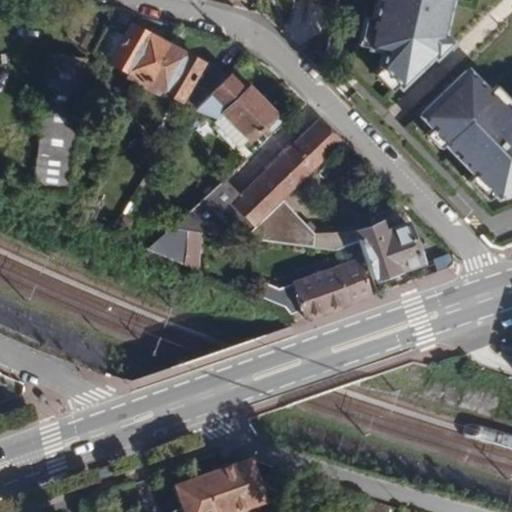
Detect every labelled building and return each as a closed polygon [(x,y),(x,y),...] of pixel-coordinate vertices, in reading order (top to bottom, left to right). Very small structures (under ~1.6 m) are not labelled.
[(74,0),(41,0),(39,23),(71,27),(74,0)] [(397,87),(399,89),(432,57),(433,59),(448,44),(440,37),(447,0),(374,0),(368,29),(371,30),(370,34),(372,35),(368,49),(381,51),(379,69),(381,70),(397,87)] [(97,57),(143,81),(161,48),(143,39),(146,33),(129,23),(123,33),(106,23),(89,52),(97,57)] [(161,48),(143,81),(188,105),(193,108),(226,75),(181,51),(178,57),(161,48)] [(30,191),(66,196),(75,120),(83,58),(48,54),(30,191)] [(511,117),(510,119),(466,74),(420,118),(446,143),(444,145),(497,199),(511,192),(511,117)] [(226,75),(193,108),(196,112),(216,118),(220,115),(245,141),(273,114),(246,87),(241,90),(226,75)] [(339,142),(317,119),(231,203),(253,226),(280,200),(339,142)] [(253,226),(241,237),(334,249),(356,241),(369,278),(391,272),(401,269),(418,262),(401,212),(349,231),(311,232),(280,200),(253,226)] [(184,230),(182,264),(198,271),(201,232),(184,230)] [(298,311),(302,321),(333,310),(368,297),(355,260),(290,282),(280,289),(263,282),(256,297),(269,303),(288,313),(298,311)] [(173,488),(180,509),(181,511),(240,511),(263,504),(249,461),(173,488)] [(99,511),(98,496),(82,501),(82,511),(99,511)]
